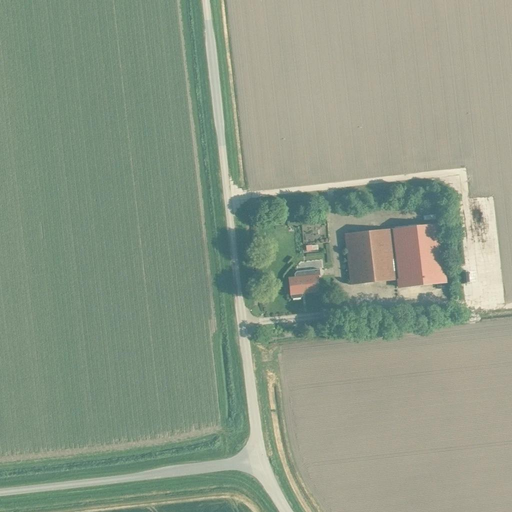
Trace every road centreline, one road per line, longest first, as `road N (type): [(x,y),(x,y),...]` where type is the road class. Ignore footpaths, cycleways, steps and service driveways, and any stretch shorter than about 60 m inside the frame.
road 1 (unclassified): [(253,459),(202,0)]
road 2 (unknown): [(511,302),(485,292),(463,196),(444,179),(225,206)]
road 3 (unclassified): [(0,492),(253,459)]
